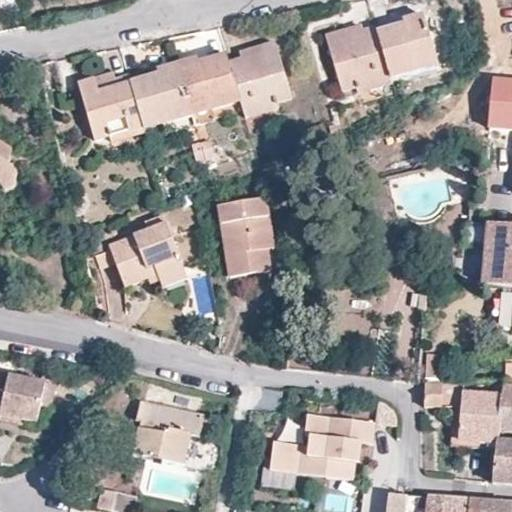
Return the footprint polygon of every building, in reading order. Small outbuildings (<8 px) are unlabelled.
[(377,34),(390,79),(438,65),(424,17),(404,22),(405,26),(407,35),(396,38),(394,38),(391,30),(377,34)] [(405,26),(391,30),(394,38),(396,38),(407,35),(405,26)] [(343,37),(362,32),(361,27),(342,32),(343,37)] [(342,32),(326,37),(342,93),(390,79),(377,34),(376,28),(362,32),(343,37),(342,32)] [(242,60),(230,64),(241,102),(244,113),(278,104),(292,100),(275,42),(259,46),(262,54),(242,60)] [(240,52),(242,60),(262,54),(259,46),(240,52)] [(197,60),(177,66),(189,110),(207,105),(209,111),(241,102),(230,64),(227,56),(211,60),(214,70),(201,74),(198,64),(197,60)] [(214,70),(211,60),(198,64),(201,74),(214,70)] [(143,127),(144,130),(172,122),(171,115),(189,110),(177,66),(158,71),(160,76),(162,85),(148,88),(146,80),(130,84),(143,127)] [(99,86),(115,81),(113,74),(97,79),(99,86)] [(160,76),(146,80),(148,88),(162,85),(160,76)] [(97,79),(79,84),(96,141),(110,137),(143,127),(130,84),(128,78),(115,81),(99,86),(97,79)] [(358,96),(392,86),(390,79),(357,89),(358,96)] [(511,84),(510,84),(497,84),(491,152),(503,153),(505,134),(511,134),(511,84)] [(244,113),(246,121),(280,110),(278,104),(244,113)] [(189,110),(191,117),(209,111),(207,105),(189,110)] [(171,115),(172,122),(191,117),(189,110),(171,115)] [(332,117),(323,119),(325,124),(326,128),(334,125),(332,117)] [(319,135),(327,133),(326,128),(325,124),(316,127),(319,135)] [(112,144),(145,134),(144,130),(143,127),(110,137),(112,144)] [(0,185),(1,186),(5,192),(14,188),(17,173),(9,165),(12,149),(0,141),(0,185)] [(210,142),(200,145),(202,152),(212,149),(210,142)] [(200,145),(200,144),(191,146),(194,154),(202,152),(200,145)] [(315,147),(289,157),(304,198),(331,192),(315,147)] [(202,152),(205,161),(215,159),(212,149),(202,152)] [(197,166),(206,163),(205,161),(202,152),(194,154),(197,166)] [(266,200),(219,208),(231,278),(271,272),(267,245),(273,243),(266,200)] [(84,206),(73,209),(78,226),(88,223),(84,206)] [(78,226),(79,234),(89,230),(88,223),(78,226)] [(110,248),(111,251),(116,264),(122,280),(155,267),(161,282),(163,289),(188,280),(167,225),(110,248)] [(483,226),(477,225),(471,286),(498,289),(511,290),(511,242),(507,242),(506,242),(508,229),(508,228),(483,226)] [(116,264),(111,251),(96,257),(101,270),(116,264)] [(151,286),(161,282),(155,267),(122,280),(126,289),(149,280),(151,286)] [(511,290),(498,289),(494,330),(511,331),(511,290)] [(427,356),(425,386),(452,386),(450,357),(427,356)] [(56,386),(0,374),(0,415),(38,423),(41,406),(52,408),(56,386)] [(498,445),(505,387),(505,383),(494,383),(493,395),(463,394),(458,442),(498,445)] [(452,386),(425,386),(424,408),(453,408),(450,448),(497,451),(498,445),(458,442),(463,394),(463,386),(452,386)] [(511,387),(505,387),(498,445),(497,451),(493,485),(511,486),(511,387)] [(204,417),(140,403),(136,422),(141,423),(137,444),(128,442),(126,454),(185,467),(191,436),(199,438),(204,417)] [(351,441),(363,442),(373,443),(375,423),(308,416),(306,436),(311,436),(310,447),(275,444),(272,471),(354,480),(356,462),(357,453),(350,452),(351,441)] [(357,453),(356,462),(360,463),(363,442),(351,441),(350,452),(357,453)] [(98,509),(109,511),(132,511),(136,498),(103,490),(98,509)] [(397,497),(388,496),(386,511),(468,511),(470,502),(397,497)] [(510,511),(511,507),(511,506),(470,502),(468,511),(510,511)]
